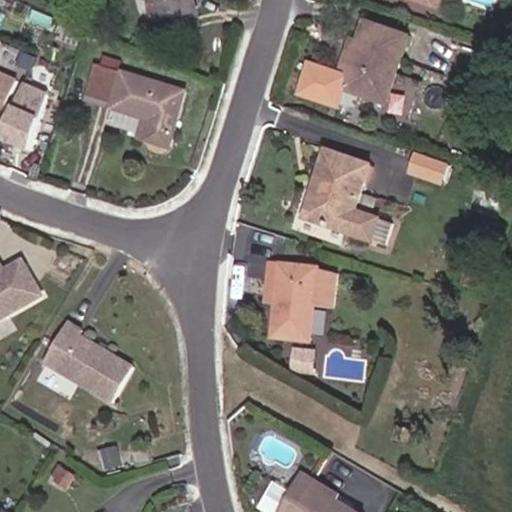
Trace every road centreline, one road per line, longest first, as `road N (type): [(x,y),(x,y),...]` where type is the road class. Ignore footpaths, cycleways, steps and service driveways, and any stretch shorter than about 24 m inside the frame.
road 1 (residential): [(198,257),(277,0)]
road 2 (residential): [(220,511),(202,417),(198,257)]
road 3 (residential): [(0,192),(198,257)]
